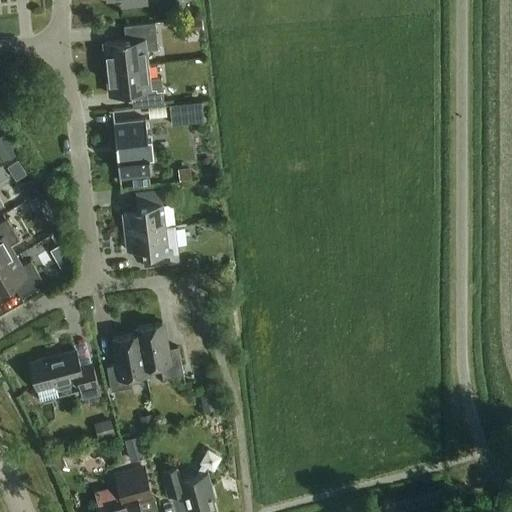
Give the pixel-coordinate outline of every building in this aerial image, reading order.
[(201,18),(195,18),(196,29),(202,28),(204,28),(202,17),(201,18)] [(131,40),(105,42),(108,69),(146,65),(145,51),(158,49),(155,23),(129,25),(131,40)] [(146,65),(108,69),(111,96),(135,93),(136,108),(164,105),(161,77),(148,79),(146,65)] [(202,101),(170,105),(172,125),(204,121),(202,101)] [(148,138),(146,119),(114,122),(120,179),(152,175),(150,156),(154,156),(152,137),(148,138)] [(10,144),(0,149),(0,154),(4,161),(16,155),(10,144)] [(22,177),(33,171),(25,157),(14,163),(22,177)] [(149,177),(132,179),(133,186),(150,185),(149,177)] [(24,184),(21,193),(25,200),(38,192),(31,180),(24,184)] [(123,213),(125,232),(166,227),(161,190),(136,193),(138,211),(123,213)] [(0,264),(16,256),(10,245),(19,240),(7,219),(0,223),(0,264)] [(166,227),(125,232),(127,251),(142,250),(145,267),(179,263),(177,247),(175,226),(166,227)] [(16,256),(0,264),(0,292),(14,284),(20,296),(44,282),(31,261),(22,266),(16,256)] [(70,257),(59,264),(63,270),(72,265),(74,264),(72,262),(70,257)] [(198,259),(188,260),(188,267),(188,269),(198,269),(198,266),(198,259)] [(145,369),(146,369),(161,366),(163,379),(184,375),(179,347),(167,350),(162,323),(137,328),(138,333),(145,369)] [(138,333),(114,338),(119,365),(107,367),(111,391),(132,387),(131,378),(147,375),(146,369),(145,369),(138,333)] [(76,350),(30,362),(37,390),(55,385),(56,388),(60,390),(69,388),(71,384),(70,381),(78,379),(81,390),(83,398),(100,394),(98,386),(92,362),(80,365),(76,350)] [(215,391),(201,393),(204,411),(217,409),(215,391)] [(140,417),(142,429),(155,427),(153,414),(140,417)] [(109,419),(92,424),(96,439),(113,434),(109,419)] [(139,436),(125,440),(131,462),(144,458),(139,436)] [(222,457),(208,449),(200,463),(202,464),(195,476),(181,480),(177,467),(161,471),(168,497),(184,493),(189,511),(216,511),(213,500),(215,499),(208,473),(203,474),(207,467),(214,471),(222,457)] [(63,455),(52,460),(56,471),(67,467),(63,455)] [(119,485),(94,492),(98,508),(99,511),(140,511),(137,499),(151,495),(144,468),(116,476),(119,485)]
